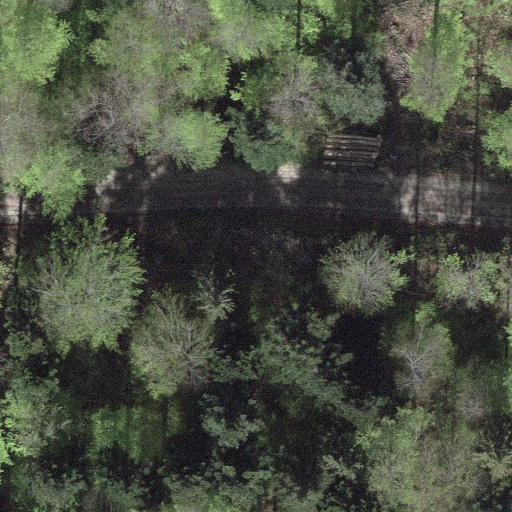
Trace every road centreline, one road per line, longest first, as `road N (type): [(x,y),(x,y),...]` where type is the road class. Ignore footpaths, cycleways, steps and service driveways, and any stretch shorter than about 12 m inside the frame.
road 1 (track): [(0,193),(350,190),(511,203)]
road 2 (track): [(74,191),(118,220),(188,240),(412,272),(511,296)]
